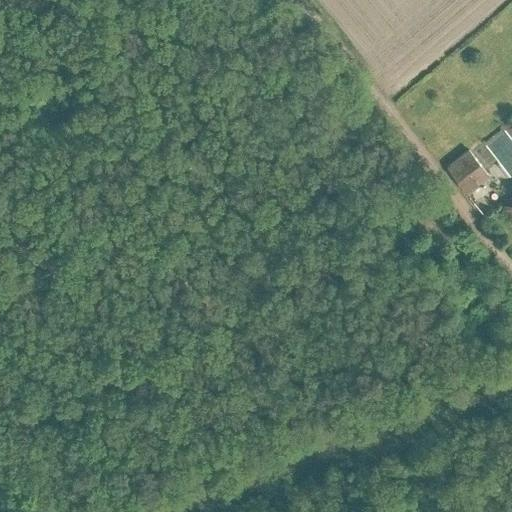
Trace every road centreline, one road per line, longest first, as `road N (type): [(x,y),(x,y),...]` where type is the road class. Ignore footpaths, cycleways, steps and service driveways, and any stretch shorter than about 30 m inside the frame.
road 1 (unclassified): [(163,511),(511,373)]
road 2 (track): [(290,0),(511,267)]
